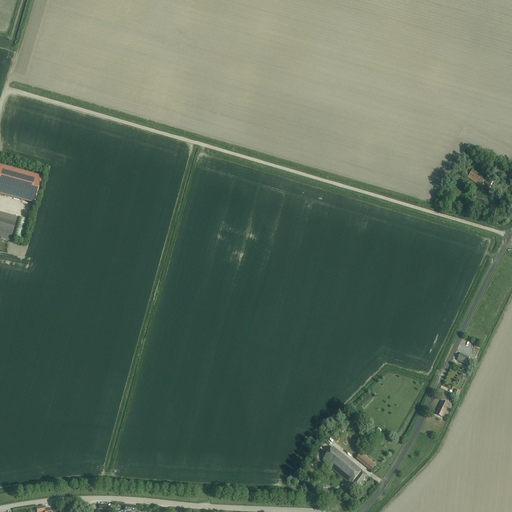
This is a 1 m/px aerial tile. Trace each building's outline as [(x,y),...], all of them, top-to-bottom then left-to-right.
[(0,194),(33,204),(34,204),(41,178),(0,166),(0,194)] [(482,186),(487,190),(489,190),(494,182),(488,177),(486,180),(476,173),(472,171),(472,172),(464,167),(460,173),(468,178),(482,187),(482,186)] [(0,238),(11,242),(11,241),(18,218),(0,212),(0,238)] [(23,240),(29,221),(19,218),(13,238),(23,240)] [(457,361),(466,365),(470,358),(460,354),(457,361)] [(437,415),(442,418),(447,408),(449,409),(451,406),(443,402),(437,415)] [(334,448),(322,461),(351,485),(352,484),(357,489),(368,476),(334,448)] [(377,465),(362,453),(356,459),(371,472),(377,465)]
